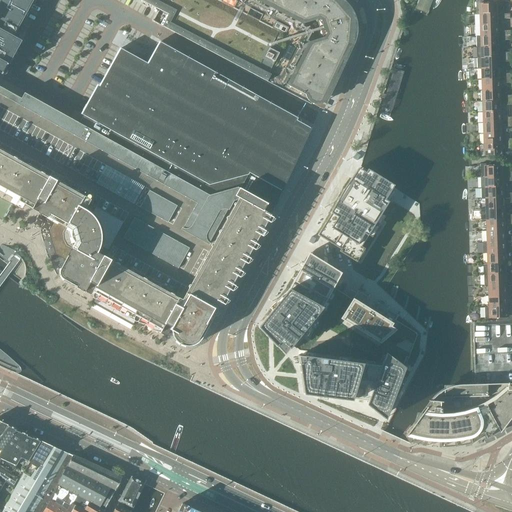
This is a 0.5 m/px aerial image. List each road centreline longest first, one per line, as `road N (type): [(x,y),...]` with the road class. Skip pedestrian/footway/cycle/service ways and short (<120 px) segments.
road 1 (secondary): [(509,494),(371,447),(252,389),(232,367),(234,325),(354,99),(379,30),(374,0)]
road 2 (tertiary): [(183,469),(0,382)]
road 3 (tertiary): [(0,405),(133,467)]
